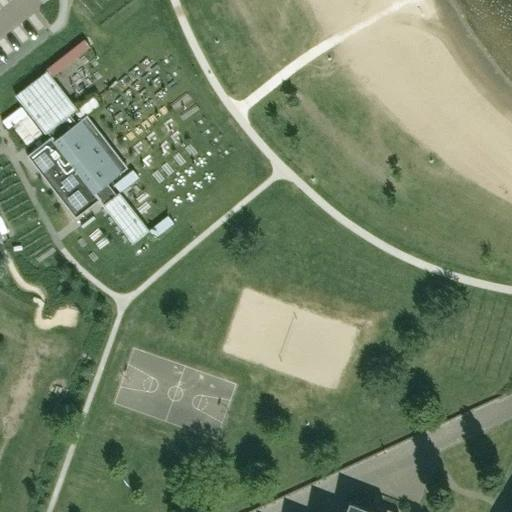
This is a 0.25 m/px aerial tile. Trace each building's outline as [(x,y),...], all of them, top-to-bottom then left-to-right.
[(74,50),(79,57),(91,49),(85,41),(74,50)] [(45,134),(47,132),(51,137),(53,141),(76,123),(69,115),(76,109),(47,71),(15,96),(45,134)] [(20,105),(1,120),(8,129),(12,126),(27,144),(42,133),(20,105)] [(40,164),(80,215),(99,200),(94,193),(107,183),(121,173),(107,155),(82,122),(88,117),(87,116),(86,115),(76,123),(53,141),(51,137),(26,156),(36,168),(40,164)] [(133,170),(114,184),(120,192),(139,177),(133,170)] [(116,195),(107,183),(94,193),(99,200),(103,205),(132,243),(149,231),(119,193),(116,195)] [(168,216),(149,230),(155,238),(174,223),(168,216)] [(393,511),(377,506),(375,511),(349,501),(345,510),(344,511),(393,511)]
